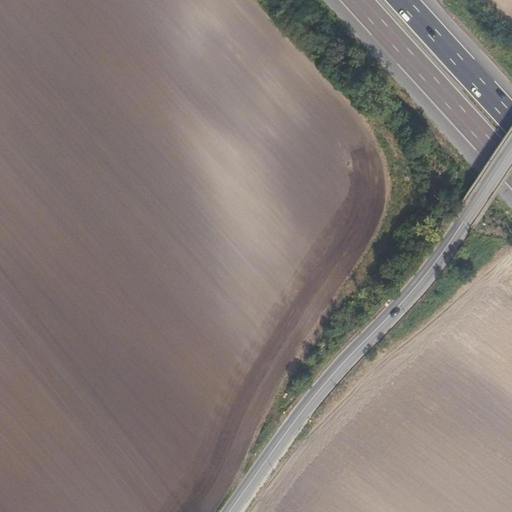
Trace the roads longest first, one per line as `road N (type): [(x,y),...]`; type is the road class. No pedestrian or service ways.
road 1 (tertiary): [(461,225),(227,511)]
road 2 (motorway): [(361,0),(511,166)]
road 3 (motorway): [(511,113),(409,0)]
